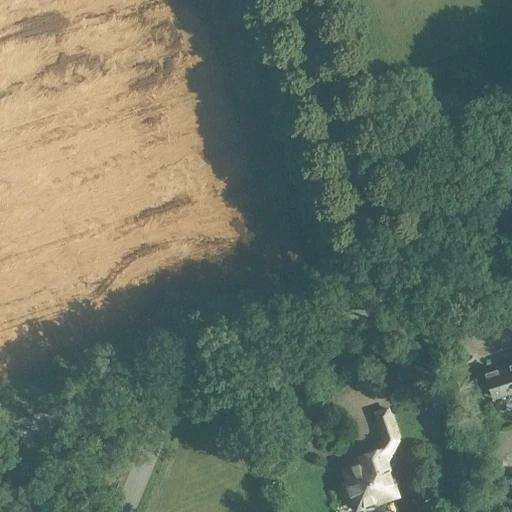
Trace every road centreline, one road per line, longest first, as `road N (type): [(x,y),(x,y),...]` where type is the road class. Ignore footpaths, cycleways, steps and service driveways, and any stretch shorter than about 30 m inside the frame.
road 1 (tertiary): [(180,375),(511,260)]
road 2 (unknown): [(394,301),(297,0)]
road 3 (tertiary): [(0,434),(180,375)]
road 4 (tertiary): [(123,511),(180,375)]
